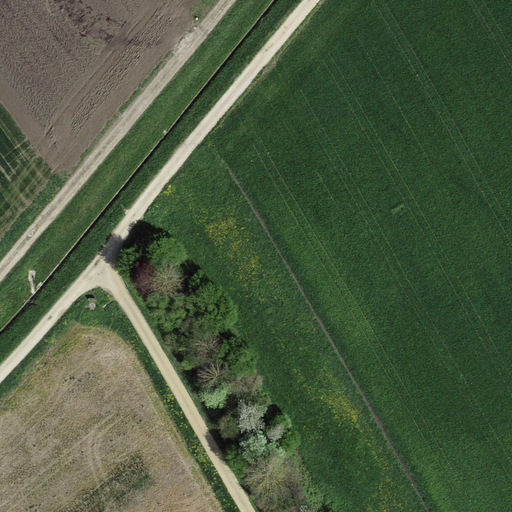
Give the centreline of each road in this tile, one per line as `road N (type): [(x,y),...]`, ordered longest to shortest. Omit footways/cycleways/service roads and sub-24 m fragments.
road 1 (track): [(0,371),(98,270),(314,0)]
road 2 (track): [(0,270),(226,0)]
road 3 (track): [(98,270),(250,511)]
